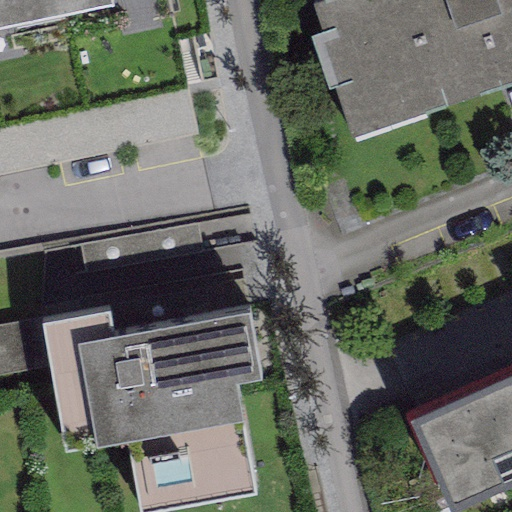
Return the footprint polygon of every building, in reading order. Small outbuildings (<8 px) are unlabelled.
[(0,0),(0,47),(111,25),(105,0),(0,0)] [(511,0),(363,0),(310,18),(355,151),(511,98),(511,0)] [(107,308),(39,320),(65,467),(91,463),(92,466),(126,461),(134,511),(254,511),(236,404),(259,401),(247,331),(115,354),(107,308)] [(0,320),(0,374),(12,372),(1,320),(0,320)] [(511,385),(406,432),(441,511),(500,511),(511,507),(511,385)]
